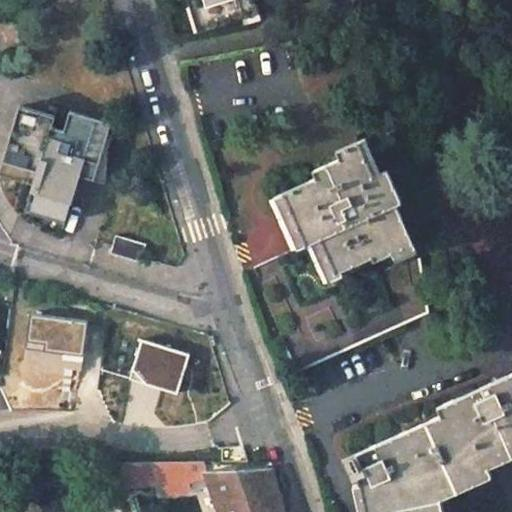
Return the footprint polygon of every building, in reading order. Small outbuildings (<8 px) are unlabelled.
[(225,0),(231,11),(252,0),(225,0)] [(73,158),(97,166),(110,125),(69,112),(62,133),(50,129),(53,119),(18,108),(2,161),(34,172),(27,200),(68,213),(81,172),(70,169),(73,158)] [(314,176),(282,191),(306,243),(318,237),(335,272),(371,255),(373,260),(411,242),(392,203),(401,198),(386,165),(371,171),(357,138),(335,147),(339,156),(311,169),(314,176)] [(108,255),(138,266),(144,247),(115,237),(108,255)] [(175,396),(186,358),(139,342),(127,382),(175,396)] [(511,447),(511,370),(435,406),(438,413),(424,420),(453,484),(486,469),(483,461),(511,447)] [(364,511),(433,511),(429,495),(453,484),(424,420),(347,456),(358,479),(364,511)] [(163,494),(178,491),(185,511),(220,511),(206,472),(205,463),(87,464),(87,486),(159,484),(163,494)] [(206,472),(220,511),(282,511),(272,469),(206,472)]
